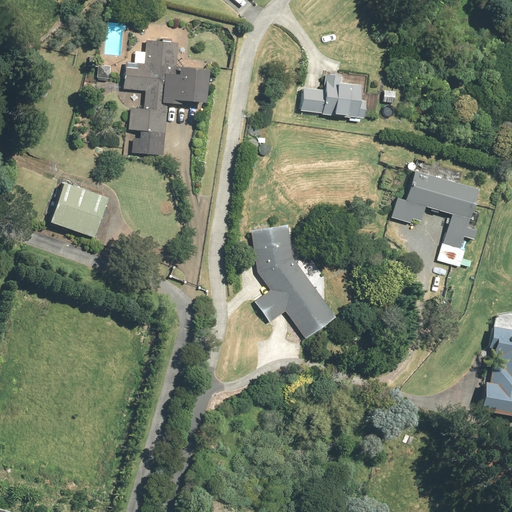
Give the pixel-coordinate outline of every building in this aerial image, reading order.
[(174,67),(175,43),(144,42),(143,64),(123,63),(122,90),(143,91),(142,109),(128,109),(127,130),(125,130),(124,153),(161,154),(163,104),(172,104),(172,100),(203,102),(205,69),(174,67)] [(109,65),(97,65),(96,78),(109,79),(109,65)] [(299,88),(297,112),(348,115),(348,121),(359,122),(359,117),(364,118),(365,102),(357,101),(358,85),(340,84),(341,77),(322,76),(322,89),(299,88)] [(395,92),(381,91),(381,104),(394,104),(395,92)] [(475,189),(411,170),(403,200),(395,198),(389,218),(417,226),(423,207),(449,214),(435,261),(458,267),(463,250),(459,248),(462,237),(469,239),(475,218),(467,216),(475,189)] [(61,183),(46,222),(91,239),(106,200),(61,183)] [(285,226),(249,232),(256,273),(269,289),(254,301),(267,322),(283,310),(303,338),(333,315),(291,256),(285,226)] [(511,330),(487,328),(484,351),(491,351),(487,382),(478,381),(475,413),(511,416),(511,330)]
